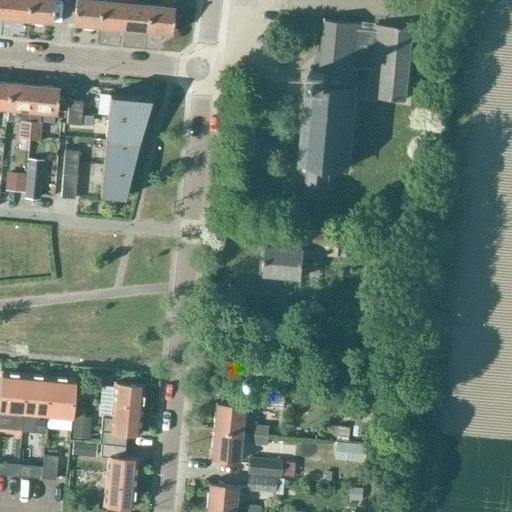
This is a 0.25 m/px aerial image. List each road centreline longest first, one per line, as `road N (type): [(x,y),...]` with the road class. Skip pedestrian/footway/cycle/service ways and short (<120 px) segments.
road 1 (residential): [(164,511),(201,70)]
road 2 (residential): [(201,70),(0,52)]
